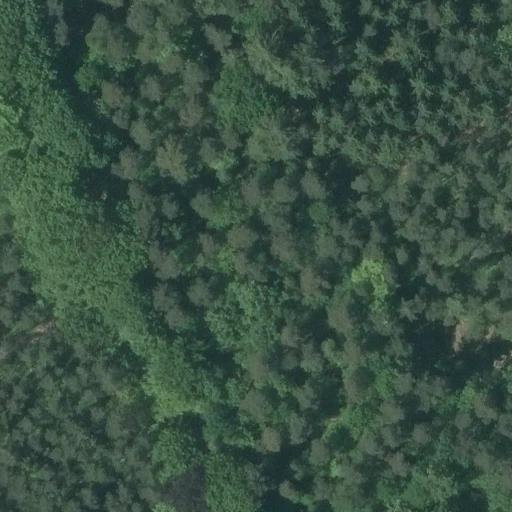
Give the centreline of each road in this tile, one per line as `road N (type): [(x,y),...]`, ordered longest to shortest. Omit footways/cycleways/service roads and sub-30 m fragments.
road 1 (track): [(511,355),(197,469)]
road 2 (track): [(300,0),(16,110)]
road 3 (track): [(115,310),(218,511)]
road 4 (track): [(16,110),(115,310)]
road 5 (track): [(0,371),(115,310)]
